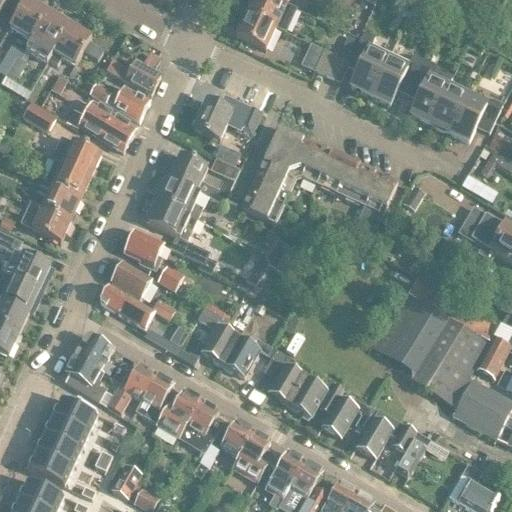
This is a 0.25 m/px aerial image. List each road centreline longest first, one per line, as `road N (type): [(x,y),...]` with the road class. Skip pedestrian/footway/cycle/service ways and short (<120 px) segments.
road 1 (residential): [(71,311),(413,511)]
road 2 (residential): [(454,172),(189,45)]
road 3 (residential): [(71,311),(189,45)]
road 4 (residential): [(0,467),(71,311)]
